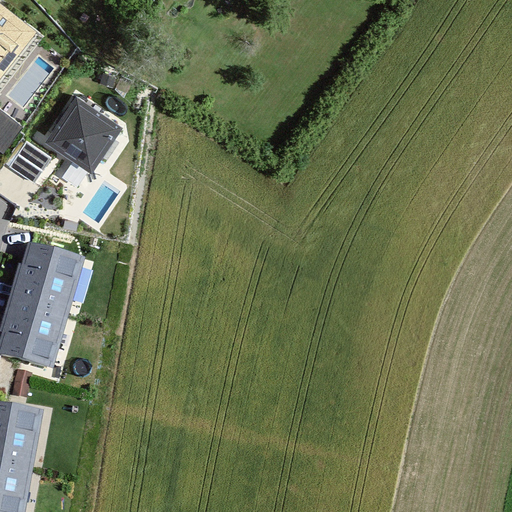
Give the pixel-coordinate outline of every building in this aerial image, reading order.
[(0,0),(0,83),(43,32),(2,0),(0,0)] [(130,131),(67,87),(38,128),(101,172),(130,131)] [(0,104),(0,147),(2,149),(23,124),(0,104)] [(51,153),(21,130),(0,156),(0,188),(14,200),(51,153)] [(95,264),(31,246),(0,354),(0,362),(62,380),(95,264)] [(31,511),(53,418),(0,406),(0,511),(31,511)]
